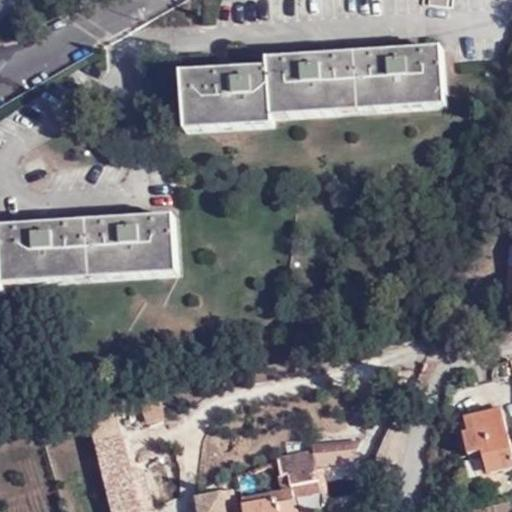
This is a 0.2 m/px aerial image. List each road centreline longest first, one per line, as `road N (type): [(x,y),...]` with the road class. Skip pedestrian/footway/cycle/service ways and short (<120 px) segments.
road 1 (residential): [(153,0),(0,84)]
road 2 (residential): [(449,349),(403,511)]
